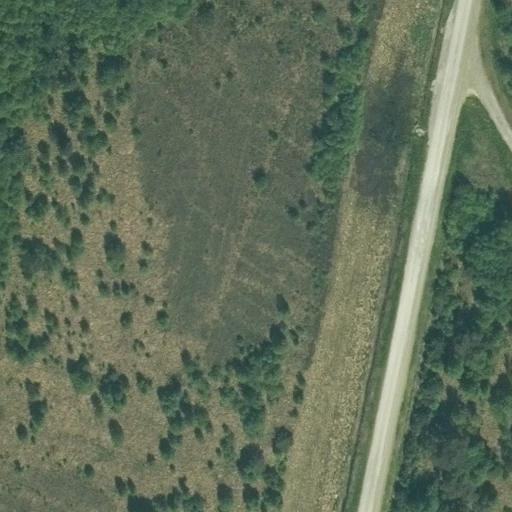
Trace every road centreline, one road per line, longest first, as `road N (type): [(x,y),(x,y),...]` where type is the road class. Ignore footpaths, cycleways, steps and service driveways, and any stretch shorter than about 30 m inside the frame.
road 1 (unclassified): [(466,0),(367,511)]
road 2 (track): [(511,129),(471,49),(466,2)]
